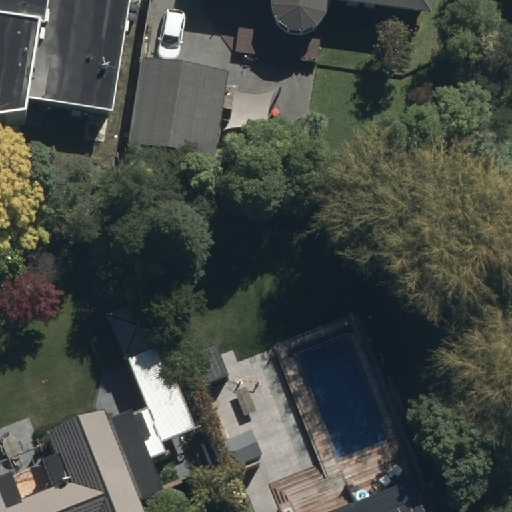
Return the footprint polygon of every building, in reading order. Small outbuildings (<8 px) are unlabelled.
[(113,135),(129,0),(0,0),(0,155),(27,150),(35,122),(113,135)] [(305,54),(325,42),(327,22),(431,36),(435,0),(199,0),(199,4),(276,15),(273,37),(285,51),(305,54)] [(125,158),(135,159),(131,180),(180,188),(183,167),(212,172),(226,85),(139,71),(125,158)] [(0,508),(0,511),(163,511),(150,479),(168,471),(164,461),(196,447),(140,314),(106,329),(145,420),(47,462),(57,484),(0,508)] [(426,511),(414,481),(336,511),(426,511)]
